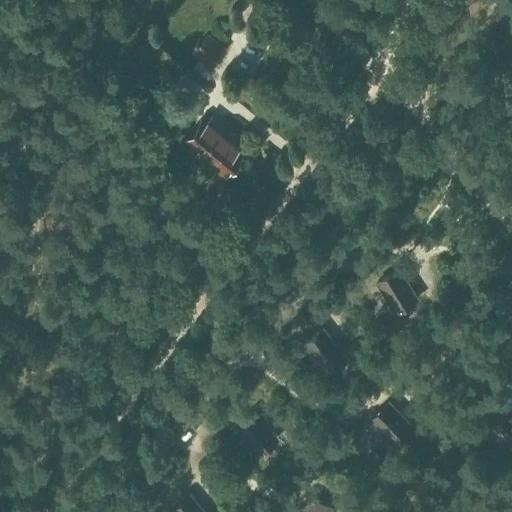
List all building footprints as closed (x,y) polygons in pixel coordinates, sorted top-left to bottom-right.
[(104,43),(121,22),(105,7),(98,16),(100,18),(90,31),(104,43)] [(189,51),(209,69),(225,50),(206,32),(189,51)] [(175,85),(186,68),(145,36),(128,63),(145,77),(147,76),(158,83),(165,78),(175,85)] [(212,114),(202,122),(200,120),(184,139),(224,173),(240,155),(233,149),(241,139),(212,114)] [(400,266),(375,280),(395,313),(420,298),(400,266)] [(322,325),(300,343),(322,372),(346,355),(322,325)] [(394,446),(415,427),(390,399),(369,419),(394,446)] [(511,409),(508,405),(487,424),(511,450),(511,409)] [(253,409),(232,427),(256,456),(278,438),(253,409)] [(205,511),(189,492),(168,509),(169,511),(205,511)] [(328,511),(332,506),(306,493),(296,511),(328,511)]
